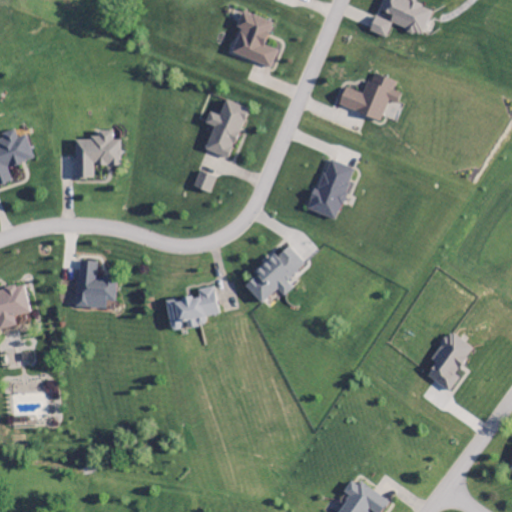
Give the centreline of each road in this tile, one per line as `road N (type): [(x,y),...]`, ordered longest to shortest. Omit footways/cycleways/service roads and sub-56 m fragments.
road 1 (residential): [(0,238),(49,225),(97,225),(180,253),(222,249),(251,212),(341,0)]
road 2 (residential): [(433,511),(511,407)]
